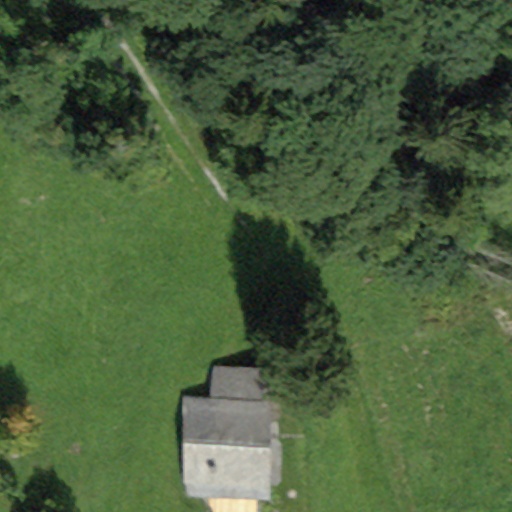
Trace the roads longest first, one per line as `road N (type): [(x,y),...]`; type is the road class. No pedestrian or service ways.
road 1 (track): [(390,511),(353,396),(169,117),(78,0)]
road 2 (track): [(286,511),(274,346),(286,297)]
